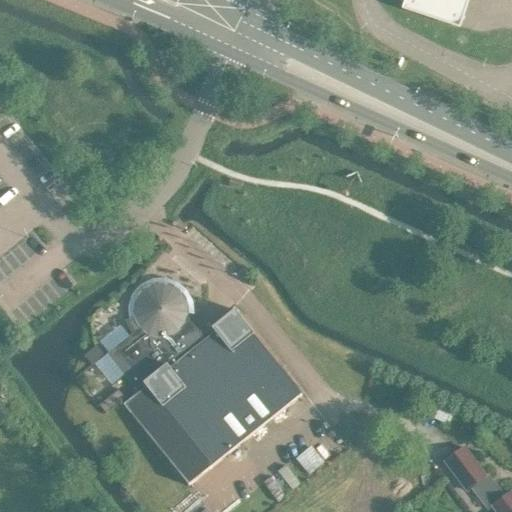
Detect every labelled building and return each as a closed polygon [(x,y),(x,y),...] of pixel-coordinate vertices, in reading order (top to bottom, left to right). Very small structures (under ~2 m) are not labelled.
[(459,25),(467,0),(401,0),(399,6),(459,25)] [(163,285),(158,285),(153,286),(148,288),(144,291),(140,294),(137,299),(135,303),(135,308),(136,316),(136,317),(126,320),(133,333),(128,337),(115,347),(108,353),(107,354),(124,375),(135,390),(144,383),(147,387),(123,405),(188,486),(213,466),(287,407),(302,395),(254,335),(253,334),(254,333),(235,310),(212,328),(214,332),(204,340),(202,337),(191,324),(185,318),(186,314),(186,309),(185,304),(183,299),(180,295),(177,291),(173,288),(168,286),(163,285)] [(94,347),(84,356),(92,366),(102,358),(101,354),(97,350),(94,347)] [(105,413),(124,398),(118,390),(99,405),(105,413)] [(466,491),(485,476),(463,448),(444,462),(466,491)] [(511,511),(511,493),(511,492),(491,506),(495,511),(511,511)]
